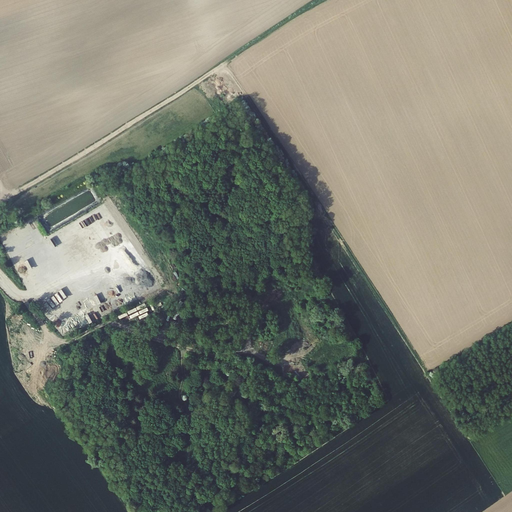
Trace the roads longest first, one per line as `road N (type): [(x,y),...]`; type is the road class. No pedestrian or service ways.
road 1 (track): [(0,199),(223,67),(316,200)]
road 2 (unknown): [(0,277),(20,298),(34,297),(115,242)]
